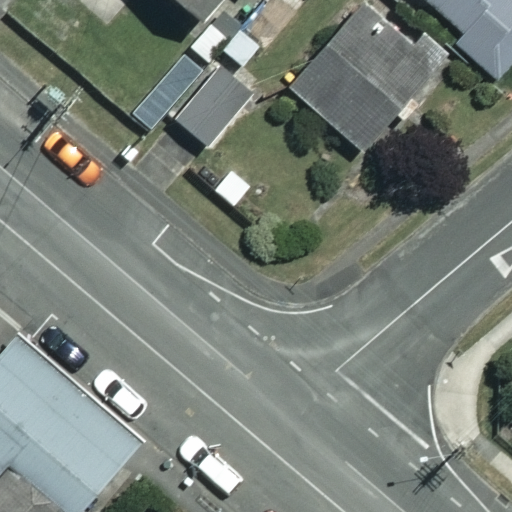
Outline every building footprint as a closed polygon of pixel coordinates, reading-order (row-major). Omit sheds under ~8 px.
[(204,0),(176,0),(192,14),(204,0)] [(434,65),(366,0),(356,0),(283,78),(356,147),(434,65)] [(511,0),(427,0),(467,35),(460,44),(493,74),(511,52),(511,0)] [(246,90),(200,53),(158,106),(204,143),(246,90)] [(0,511),(91,511),(141,455),(152,442),(23,333),(14,344),(0,359),(0,511)]
